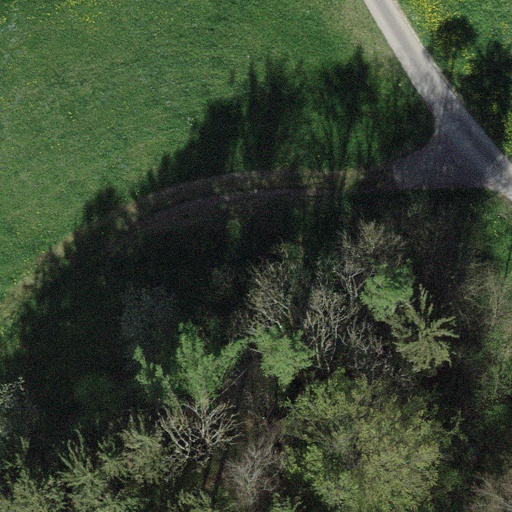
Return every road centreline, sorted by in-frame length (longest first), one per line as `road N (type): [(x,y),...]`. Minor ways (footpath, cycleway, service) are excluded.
road 1 (track): [(14,291),(136,210),(279,178),(392,178)]
road 2 (track): [(374,0),(511,184)]
